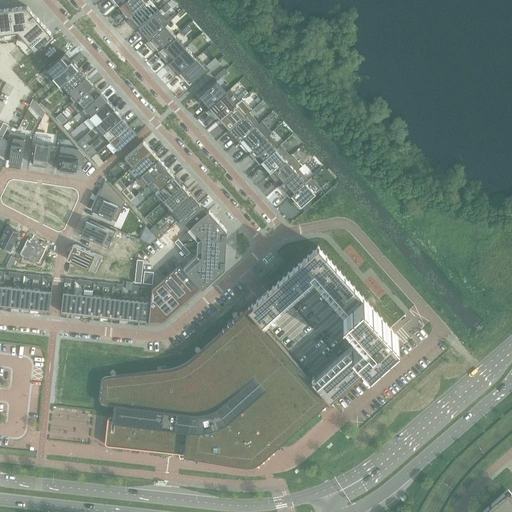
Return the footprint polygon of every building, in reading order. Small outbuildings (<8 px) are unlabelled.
[(126,0),(120,6),(128,15),(128,16),(129,17),(145,3),(148,0),(126,0)] [(0,33),(17,32),(35,51),(50,37),(52,35),(27,6),(0,9),(0,33)] [(156,14),(139,28),(149,39),(165,25),(166,25),(169,22),(158,11),(156,14)] [(165,25),(149,39),(159,51),(175,36),(166,25),(165,25)] [(175,36),(159,51),(169,62),(186,47),(175,36)] [(186,47),(169,62),(179,73),(196,58),(186,47)] [(65,53),(46,70),(53,77),(71,61),(65,53)] [(196,58),(179,73),(189,84),(208,68),(198,56),(196,58)] [(71,61),(53,77),(60,85),(79,69),(71,61)] [(79,69),(60,85),(67,93),(69,92),(86,77),(79,69)] [(224,69),(215,77),(218,80),(227,72),(224,69)] [(86,77),(69,92),(76,100),(77,99),(93,85),(86,77)] [(216,81),(199,96),(209,107),(226,92),(216,81)] [(93,85),(77,99),(84,108),(101,93),(93,85)] [(226,92),(209,107),(210,107),(216,114),(218,113),(221,116),(240,100),(230,89),(226,92)] [(84,108),(82,110),(89,117),(107,101),(101,93),(84,108)] [(33,98),(30,104),(42,118),(45,112),(33,98)] [(221,116),(219,118),(229,129),(249,112),(252,110),(242,98),(240,100),(221,116)] [(107,101),(89,117),(96,125),(115,109),(107,101)] [(115,109),(96,126),(103,134),(122,117),(115,109)] [(249,112),(229,129),(239,141),(259,123),(249,112)] [(60,114),(56,118),(61,124),(66,120),(60,114)] [(122,117),(103,134),(110,141),(128,125),(122,117)] [(259,123),(239,141),(249,152),(250,152),(269,135),(272,132),(262,121),(259,123)] [(0,137),(2,138),(9,125),(3,123),(0,129),(0,137)] [(128,125),(110,141),(118,150),(137,134),(128,125)] [(9,134),(5,159),(6,159),(6,158),(10,159),(9,161),(20,163),(20,164),(21,164),(26,136),(9,134)] [(269,135),(250,152),(259,163),(261,162),(279,146),(269,135)] [(143,141),(125,157),(133,166),(151,150),(143,141)] [(31,149),(29,160),(33,161),(32,165),(46,167),(50,145),(36,143),(35,150),(31,149)] [(279,146),(261,162),(271,173),(290,156),(280,145),(279,146)] [(61,147),(57,169),(59,169),(59,171),(74,173),(74,171),(76,171),(76,170),(78,170),(79,165),(83,166),(85,157),(78,150),(61,147)] [(151,150),(133,166),(140,175),(159,158),(151,150)] [(271,173),(269,174),(279,185),(298,169),(302,165),(292,154),(290,156),(271,173)] [(140,175),(135,179),(144,188),(144,189),(152,181),(167,168),(159,158),(140,175)] [(167,168),(152,181),(159,189),(174,176),(167,168)] [(298,169),(279,185),(289,197),(291,195),(308,180),(298,169)] [(159,189),(156,192),(164,201),(182,184),(174,176),(159,189)] [(308,180),(291,195),(295,200),(293,201),(299,208),(301,206),(306,211),(310,207),(306,202),(320,189),(310,178),(308,180)] [(182,184),(164,201),(171,210),(190,193),(182,184)] [(102,190),(93,211),(116,221),(117,220),(115,219),(123,202),(125,203),(125,202),(121,197),(120,198),(102,190)] [(171,210),(169,212),(178,222),(180,220),(199,203),(190,193),(171,210)] [(199,203),(180,220),(188,229),(207,212),(199,203)] [(185,265),(183,267),(200,286),(202,288),(205,286),(207,284),(225,268),(227,230),(209,210),(207,212),(188,229),(187,229),(188,231),(197,241),(196,255),(193,258),(188,262),(185,265)] [(86,221),(81,234),(83,235),(83,237),(108,248),(115,231),(90,219),(89,222),(86,221)] [(7,226),(0,239),(0,244),(0,245),(0,244),(8,249),(9,249),(10,250),(19,232),(17,231),(9,227),(7,226)] [(149,228),(143,241),(150,244),(157,238),(149,228)] [(159,230),(154,235),(159,239),(163,235),(159,230)] [(30,238),(24,250),(41,259),(47,246),(30,238)] [(73,244),(66,259),(96,273),(96,271),(103,257),(75,244),(73,244)] [(258,299),(248,308),(261,323),(271,314),(280,306),(312,277),(367,339),(316,385),(329,399),(330,399),(381,354),(399,337),(392,329),(318,246),(266,292),(258,299)] [(180,263),(171,271),(187,289),(191,294),(197,289),(200,286),(183,267),(180,263)] [(144,271),(143,283),(152,284),(154,272),(144,271)] [(171,271),(162,279),(182,302),(186,299),(191,294),(187,289),(171,271)] [(162,279),(153,287),(169,305),(174,310),(179,305),(182,302),(162,279)] [(11,307),(13,287),(3,286),(1,306),(11,307)] [(11,307),(20,308),(22,288),(13,287),(11,307)] [(150,302),(148,322),(150,322),(153,322),(157,322),(160,321),(163,319),(166,317),(168,315),(174,310),(169,305),(153,287),(152,288),(151,298),(150,302)] [(20,308),(30,309),(32,289),(22,288),(20,308)] [(30,309),(39,310),(41,290),(32,289),(30,309)] [(41,290),(39,310),(49,311),(52,291),(41,290)] [(61,312),(71,313),(73,293),(63,292),(61,312)] [(71,313),(81,314),(83,294),(73,293),(71,313)] [(81,314),(90,315),(92,295),(83,294),(81,314)] [(90,315),(100,316),(102,297),(92,295),(90,315)] [(102,297),(100,316),(109,318),(111,298),(102,297)] [(128,320),(131,298),(121,297),(121,299),(119,319),(128,320)] [(148,322),(150,302),(151,298),(147,298),(140,297),(140,299),(138,321),(148,322)] [(121,299),(111,298),(109,318),(118,318),(119,319),(121,299)] [(140,299),(131,298),(128,320),(138,321),(140,299)] [(99,397),(99,398),(99,400),(99,401),(100,402),(100,403),(101,403),(102,404),(104,405),(105,405),(114,405),(113,416),(112,416),(111,416),(110,416),(109,416),(109,417),(108,417),(108,418),(107,419),(106,430),(105,442),(105,443),(105,444),(106,445),(107,446),(108,446),(115,447),(178,454),(179,457),(180,459),(192,456),(218,459),(228,460),(252,462),(251,464),(250,464),(249,464),(248,464),(248,465),(249,465),(250,465),(251,465),(252,464),(253,464),(259,465),(258,462),(259,462),(264,461),(263,457),(269,456),(268,453),(274,452),(272,449),(276,446),(286,437),(287,438),(316,412),(316,411),(317,410),(329,399),(316,385),(314,382),(276,340),(261,323),(248,308),(238,317),(234,320),(232,318),(230,324),(229,325),(227,323),(225,329),(224,329),(222,327),(220,333),(207,344),(204,347),(201,350),(197,353),(194,356),(189,360),(185,363),(183,364),(180,365),(178,366),(176,367),(174,368),(172,368),(170,369),(167,369),(166,369),(157,370),(149,371),(132,373),(116,375),(111,376),(106,376),(103,378),(100,382),(99,397)] [(511,511),(511,496),(509,493),(507,491),(506,493),(502,495),(499,498),(495,501),(492,505),(488,508),(485,511),(511,511)]
